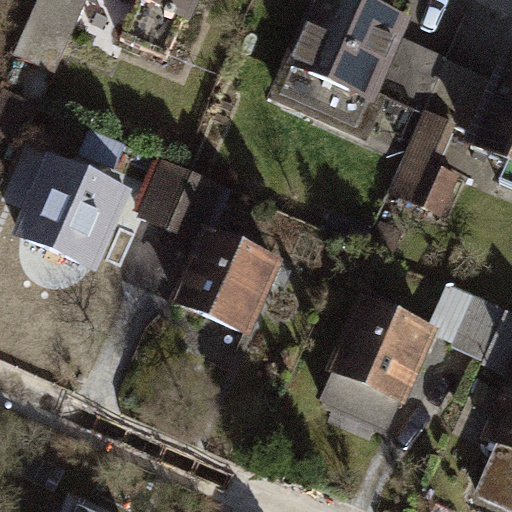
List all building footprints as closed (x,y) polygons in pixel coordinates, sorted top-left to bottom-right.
[(90,0),(89,0),(42,0),(18,58),(58,75),(90,0)] [(197,0),(138,0),(144,2),(127,43),(171,62),(197,0)] [(405,27),(343,0),(329,0),(285,99),(358,132),(375,93),(427,116),(450,64),(398,41),(405,27)] [(511,74),(507,73),(501,88),(450,64),(427,116),(392,196),(444,219),(460,182),(435,171),(454,128),(480,140),(475,153),(511,168),(511,74)] [(198,179),(171,167),(148,219),(174,231),(198,179)] [(125,198),(57,168),(25,240),(94,269),(125,198)] [(198,179),(174,231),(200,242),(222,190),(198,179)] [(328,232),(365,250),(372,235),(335,217),(328,232)] [(277,267),(212,238),(182,308),(247,336),(277,267)] [(503,313),(475,301),(456,346),(484,358),(503,313)] [(430,331),(366,304),(323,402),(387,430),(430,331)] [(501,447),(480,496),(511,510),(511,393),(490,442),(501,447)] [(68,511),(94,511),(72,502),(68,511)]
